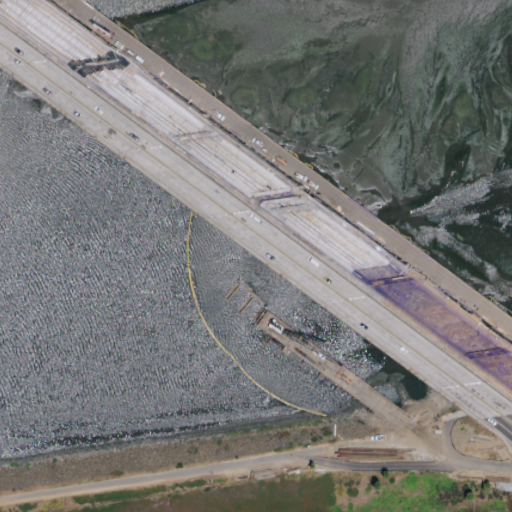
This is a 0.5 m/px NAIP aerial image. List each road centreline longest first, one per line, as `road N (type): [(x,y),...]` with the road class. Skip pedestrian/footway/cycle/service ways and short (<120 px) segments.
road 1 (primary): [(0,32),(511,414)]
road 2 (primary): [(511,367),(14,0)]
